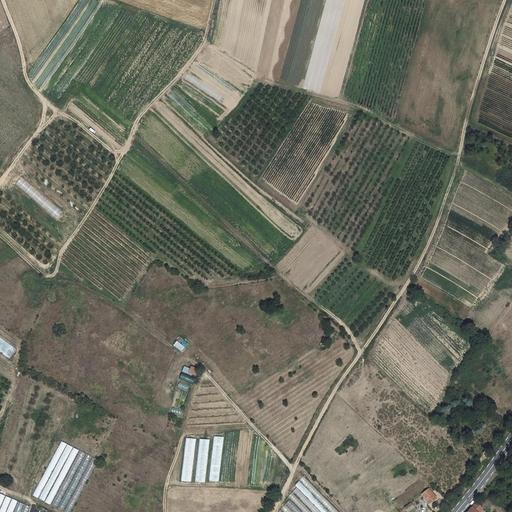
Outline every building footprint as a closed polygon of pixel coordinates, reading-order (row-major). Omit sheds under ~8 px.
[(0,335),(0,351),(10,358),(17,349),(0,335)] [(173,345),(181,351),(185,347),(177,340),(173,345)] [(198,368),(192,365),(189,371),(195,373),(198,368)] [(214,437),(210,480),(219,481),(224,438),(214,437)] [(186,438),(181,480),(191,481),(196,439),(186,438)] [(200,439),(195,482),(205,483),(210,440),(200,439)] [(59,440),(34,496),(52,504),(77,449),(66,444),(67,443),(59,440)] [(78,450),(52,506),(64,511),(89,455),(85,453),(78,450)] [(338,511),(304,476),(299,480),(330,511),(338,511)] [(328,511),(299,481),(295,485),(320,511),(328,511)] [(319,511),(296,487),(292,491),(312,511),(319,511)] [(420,496),(427,505),(435,500),(428,491),(420,496)] [(0,511),(26,511),(29,505),(0,493),(0,511)] [(310,511),(292,493),(288,497),(302,511),(310,511)] [(301,511),(290,500),(285,504),(293,511),(301,511)] [(412,502),(403,509),(406,511),(408,511),(416,506),(412,502)] [(479,511),(482,508),(478,505),(475,502),(470,508),(466,511),(479,511)]
